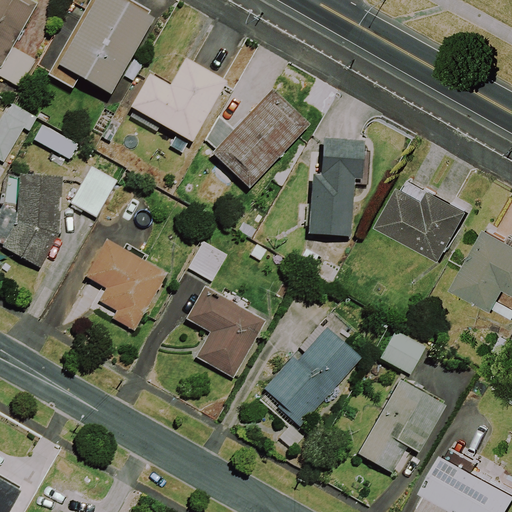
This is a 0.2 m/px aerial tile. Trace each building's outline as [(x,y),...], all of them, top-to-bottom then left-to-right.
[(36,5),(25,0),(0,0),(0,80),(19,90),(34,62),(12,51),(36,5)] [(153,16),(122,0),(92,0),(56,69),(78,81),(110,97),(153,16)] [(223,83),(183,61),(168,89),(147,77),(129,110),(190,144),(223,83)] [(307,127),(271,93),(211,158),(246,191),(307,127)] [(29,118),(10,106),(0,122),(0,163),(2,164),(29,118)] [(367,196),(370,144),(311,141),(306,238),(350,240),(352,195),(367,196)] [(115,183),(89,169),(69,205),(95,219),(115,183)] [(13,229),(2,223),(0,227),(0,244),(4,247),(1,252),(38,272),(57,236),(59,178),(16,177),(15,226),(13,229)] [(468,210),(407,178),(379,230),(440,262),(468,210)] [(511,307),(499,300),(504,290),(511,293),(511,241),(488,229),(455,291),(493,311),(511,321),(511,307)] [(165,273),(106,241),(85,278),(105,290),(98,303),(114,312),(110,320),(132,332),(165,273)] [(217,304),(200,295),(185,322),(207,334),(193,360),(231,380),(261,323),(219,300),(217,304)] [(298,432),(359,358),(320,326),(257,403),(286,427),(273,444),(288,456),(304,437),(298,432)] [(424,349),(392,332),(377,359),(409,376),(424,349)] [(511,341),(505,338),(485,374),(511,389),(511,341)] [(444,405),(399,379),(357,455),(391,474),(405,448),(417,455),(444,405)] [(506,511),(511,502),(511,490),(449,454),(427,493),(455,510),(456,507),(465,511),(506,511)] [(0,511),(7,511),(20,490),(0,479),(0,511)]
